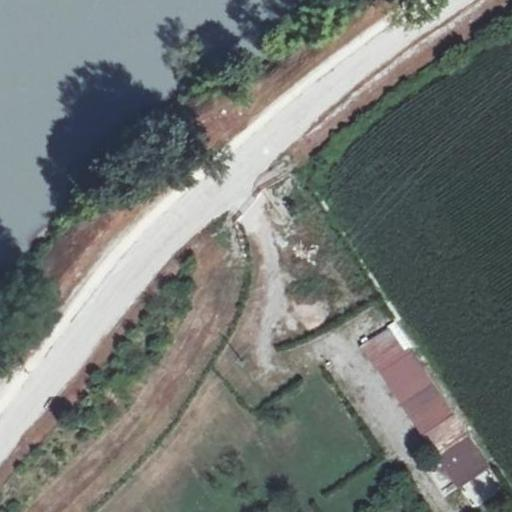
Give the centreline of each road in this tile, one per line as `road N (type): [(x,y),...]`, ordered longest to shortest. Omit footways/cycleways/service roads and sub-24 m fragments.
road 1 (track): [(0,444),(218,185),(374,34),(423,0)]
road 2 (track): [(286,267),(135,511)]
road 3 (track): [(286,267),(443,503)]
